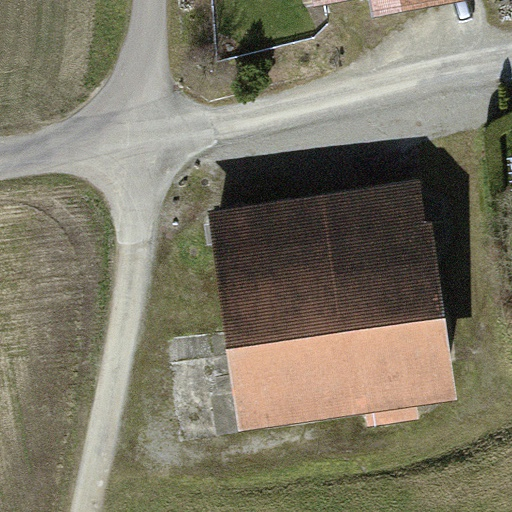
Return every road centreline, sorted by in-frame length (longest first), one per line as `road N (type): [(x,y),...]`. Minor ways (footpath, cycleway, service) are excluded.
road 1 (track): [(90,511),(135,259),(144,139)]
road 2 (track): [(144,139),(511,58)]
road 3 (track): [(0,161),(144,139)]
road 4 (track): [(144,139),(153,0)]
